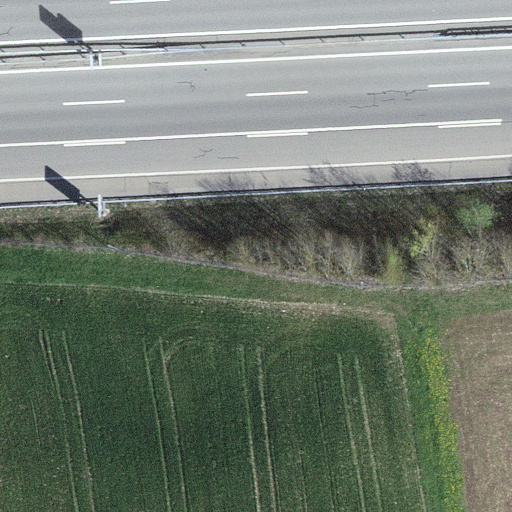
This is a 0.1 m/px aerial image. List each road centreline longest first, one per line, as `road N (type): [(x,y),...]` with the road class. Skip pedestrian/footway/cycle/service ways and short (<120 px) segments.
road 1 (motorway): [(0,103),(511,79)]
road 2 (motorway): [(199,0),(0,7)]
